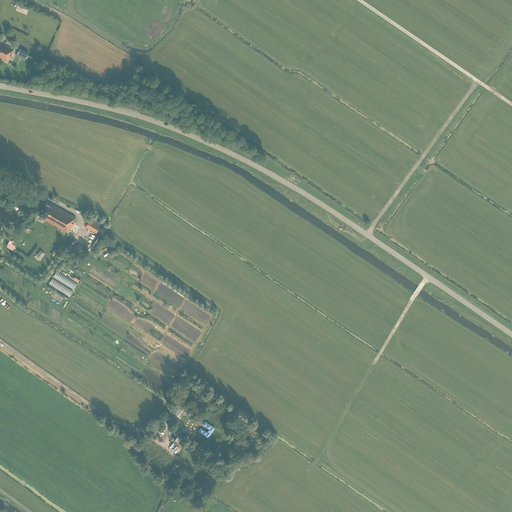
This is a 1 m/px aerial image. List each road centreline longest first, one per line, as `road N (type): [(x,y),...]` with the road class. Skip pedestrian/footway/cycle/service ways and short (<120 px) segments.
road 1 (secondary): [(511,334),(246,158),(127,113),(0,86)]
road 2 (track): [(476,81),(367,234)]
road 3 (track): [(358,0),(511,105)]
